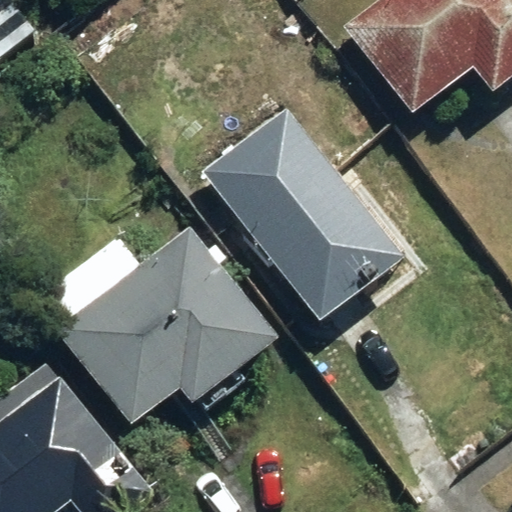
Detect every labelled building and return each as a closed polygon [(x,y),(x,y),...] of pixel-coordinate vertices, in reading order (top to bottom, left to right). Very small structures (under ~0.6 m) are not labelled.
[(511,0),(394,0),(333,46),(404,138),(456,98),(476,125),(511,97),(511,0)] [(0,70),(25,50),(0,17),(0,70)] [(280,115),(189,181),(312,351),(403,285),(280,115)] [(35,313),(57,342),(47,349),(121,450),(164,418),(176,435),(269,367),(182,250),(135,284),(114,256),(35,313)] [(0,511),(80,511),(106,493),(37,400),(0,427),(0,511)]
